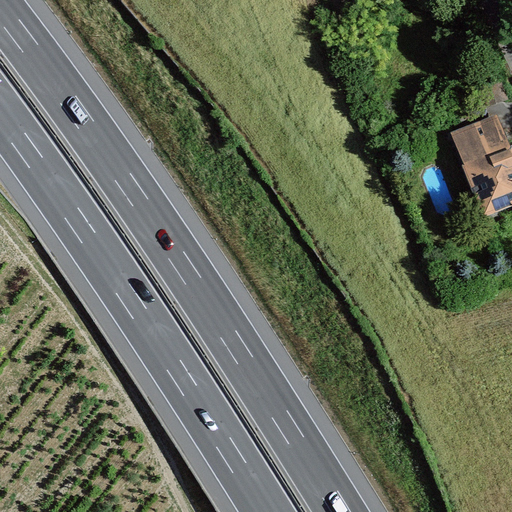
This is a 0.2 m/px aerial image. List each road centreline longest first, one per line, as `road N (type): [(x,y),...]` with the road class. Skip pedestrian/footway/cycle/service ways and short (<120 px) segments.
road 1 (motorway): [(341,511),(185,269),(0,8)]
road 2 (motorway): [(0,113),(267,511)]
